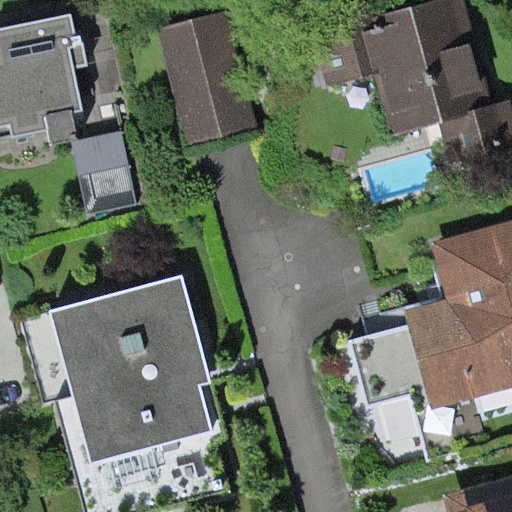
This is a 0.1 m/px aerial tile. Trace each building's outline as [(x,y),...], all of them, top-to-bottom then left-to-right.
[(382,71),(399,132),(443,120),(485,108),(454,0),(447,0),(376,20),(373,8),(360,11),(316,24),(333,84),(382,71)] [(0,104),(6,103),(13,139),(49,131),(47,118),(91,109),(72,15),(54,19),(0,29),(0,104)] [(162,31),(192,143),(252,128),(222,15),(162,31)] [(511,135),(503,103),(485,108),(443,120),(454,159),(511,142),(511,135)] [(120,129),(71,140),(88,214),(136,203),(120,129)] [(511,384),(511,225),(438,247),(457,312),(452,314),(347,344),(367,411),(410,398),(429,463),(481,448),(466,398),(511,384)] [(85,511),(145,511),(229,490),(210,421),(219,418),(210,384),(222,381),(220,372),(217,362),(206,365),(182,278),(51,313),(70,384),(73,395),(56,400),(85,511)] [(511,511),(511,485),(452,502),(454,511),(511,511)]
